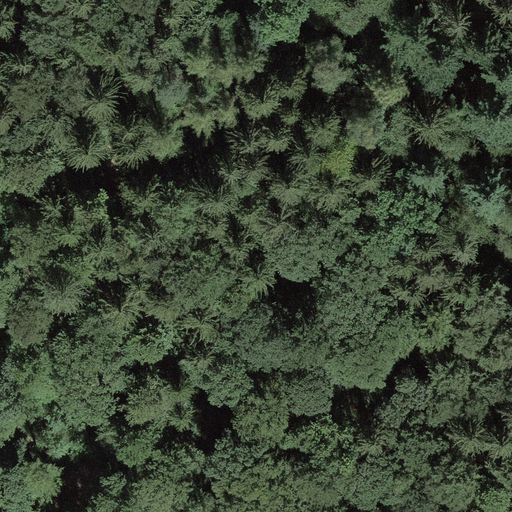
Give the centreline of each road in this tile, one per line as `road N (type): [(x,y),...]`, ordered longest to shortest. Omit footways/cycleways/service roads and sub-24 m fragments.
road 1 (track): [(0,256),(243,511)]
road 2 (track): [(278,0),(511,253)]
